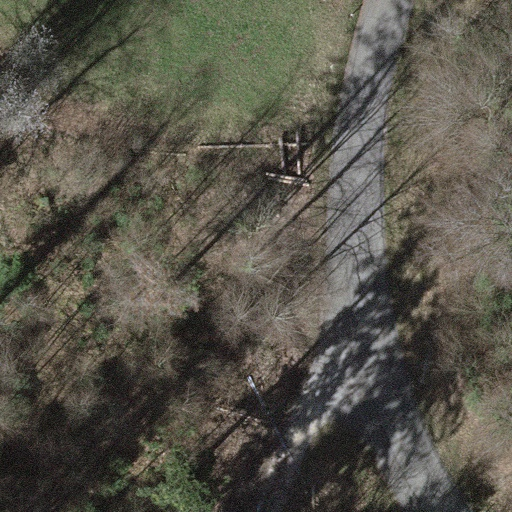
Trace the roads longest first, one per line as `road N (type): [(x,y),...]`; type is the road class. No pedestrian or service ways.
road 1 (tertiary): [(438,511),(375,378),(354,247),(359,113),(385,0)]
road 2 (track): [(375,378),(313,432),(269,511)]
